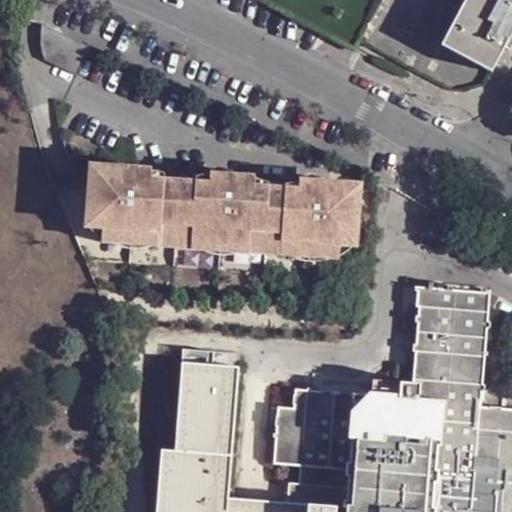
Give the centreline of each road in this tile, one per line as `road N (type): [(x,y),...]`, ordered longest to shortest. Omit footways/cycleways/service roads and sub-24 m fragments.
road 1 (residential): [(511,186),(362,101),(138,0)]
road 2 (unknown): [(252,349),(179,349),(160,359),(148,511)]
road 3 (unknown): [(252,349),(254,489)]
road 4 (unknown): [(424,135),(398,206),(391,262)]
